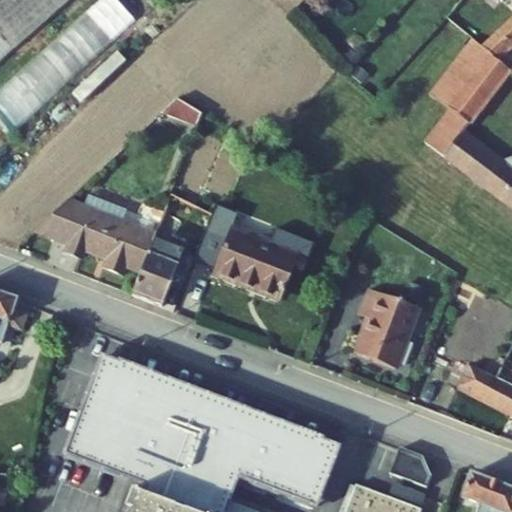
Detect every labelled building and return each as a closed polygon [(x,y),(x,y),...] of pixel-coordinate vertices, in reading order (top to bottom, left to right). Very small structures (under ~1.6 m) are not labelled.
[(0,0),(0,30),(1,31),(0,31),(0,61),(15,47),(68,0),(0,0)] [(116,0),(96,0),(0,92),(0,123),(13,137),(135,19),(116,0)] [(470,0),(481,9),(487,1),(486,0),(470,0)] [(511,19),(482,47),(511,72),(511,19)] [(430,96),(451,111),(469,125),(470,126),(511,72),(482,47),(473,39),(430,96)] [(202,115),(177,98),(162,112),(197,127),(202,115)] [(444,156),(461,135),(469,125),(451,111),(426,143),(444,156)] [(461,135),(444,156),(511,207),(511,174),(497,163),(461,135)] [(174,184),(225,202),(242,155),(191,137),(174,184)] [(511,174),(511,157),(497,163),(511,174)] [(164,212),(185,222),(194,205),(171,193),(164,212)] [(104,268),(123,276),(127,268),(140,273),(155,234),(123,222),(127,211),(88,195),(84,206),(68,200),(34,232),(68,245),(66,253),(82,260),(85,252),(107,260),(104,268)] [(163,307),(184,251),(168,244),(174,229),(190,237),(193,226),(185,222),(164,212),(155,234),(140,273),(131,295),(163,307)] [(215,274),(280,300),(297,256),(232,230),(215,274)] [(396,370),(419,309),(369,290),(359,316),(370,320),(357,355),(396,370)] [(0,343),(2,345),(8,326),(22,331),(29,308),(17,304),(18,301),(0,294),(0,343)] [(311,365),(322,336),(309,331),(297,360),(311,365)] [(153,434),(186,447),(164,504),(183,511),(193,486),(230,500),(237,481),(242,483),(250,460),(287,473),(278,496),(315,510),(340,446),(102,355),(63,458),(140,488),(144,477),(137,474),(153,434)] [(511,387),(511,363),(506,360),(495,379),(511,387)] [(511,387),(495,379),(469,366),(457,389),(509,416),(500,438),(511,443),(511,387)] [(259,511),(193,486),(183,511),(164,504),(186,447),(153,434),(137,474),(144,477),(138,495),(131,492),(124,511),(126,511),(259,511)] [(418,465),(393,455),(384,479),(421,493),(425,481),(418,465)] [(511,511),(511,491),(470,475),(462,497),(479,504),(476,511),(511,511)] [(346,511),(420,511),(422,510),(356,486),(346,511)]
